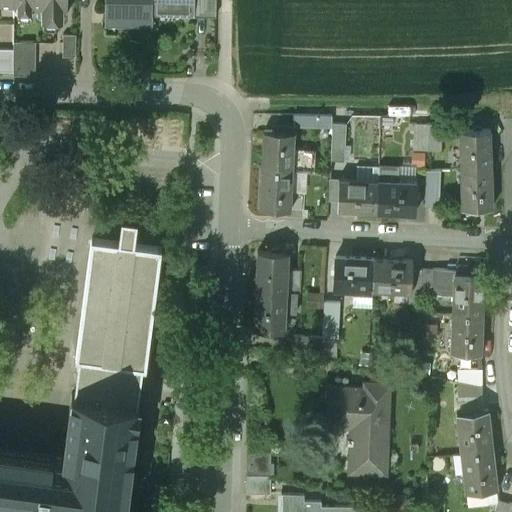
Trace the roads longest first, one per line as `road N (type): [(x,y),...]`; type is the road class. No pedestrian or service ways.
road 1 (residential): [(511,241),(228,229)]
road 2 (residential): [(228,229),(221,511)]
road 3 (track): [(449,106),(226,108)]
road 4 (residential): [(204,95),(0,93)]
road 5 (residential): [(511,420),(505,373),(511,247)]
road 6 (residential): [(204,95),(226,108),(232,127),(228,229)]
